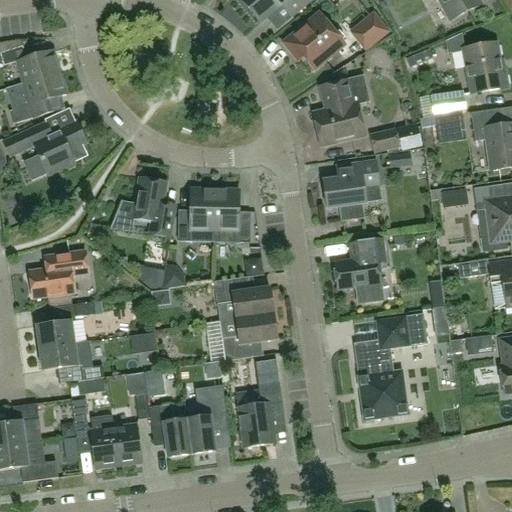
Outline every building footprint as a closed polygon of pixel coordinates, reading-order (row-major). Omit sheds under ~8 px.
[(241,0),(262,24),(283,6),(293,18),(313,1),(311,0),(241,0)] [(439,0),(451,21),(482,6),(478,0),(439,0)] [(315,72),(346,46),(343,43),(345,38),(340,32),(336,33),(319,14),(283,44),(299,63),(305,59),(315,72)] [(352,33),(357,40),(366,51),(389,33),(374,15),(352,33)] [(463,37),(446,46),(448,54),(464,51),(465,50),(463,37)] [(465,50),(464,51),(472,95),(509,88),(505,70),(502,70),(498,44),(465,50)] [(23,84),(60,73),(53,51),(26,59),(22,47),(0,53),(0,55),(3,67),(16,63),(23,84)] [(66,95),(60,73),(23,84),(11,88),(14,96),(25,93),(29,106),(9,112),(13,125),(63,110),(59,97),(66,95)] [(327,112),(314,115),(322,148),(366,137),(358,106),(369,104),(363,78),(348,82),(321,88),(327,112)] [(436,117),(462,112),(467,111),(464,96),(433,102),(436,117)] [(499,111),(472,115),(476,143),(486,142),(491,173),(511,169),(511,125),(501,127),(499,111)] [(439,137),(465,133),(462,112),(436,117),(439,137)] [(9,157),(33,146),(38,157),(24,163),(32,182),(47,175),(47,176),(74,164),(69,152),(86,144),(76,122),(51,134),(46,124),(3,143),(9,157)] [(400,147),(396,132),(371,138),(375,153),(400,147)] [(339,181),(324,183),(327,210),(341,208),(343,222),(364,219),(362,205),(383,202),(381,188),(377,163),(348,167),(337,168),(339,181)] [(138,179),(134,205),(122,203),(123,202),(121,202),(110,230),(111,231),(112,229),(131,232),(133,219),(151,222),(149,235),(170,238),(175,207),(163,205),(167,183),(138,179)] [(511,199),(504,200),(502,187),(475,190),(478,212),(488,211),(491,238),(481,239),(482,252),(507,249),(506,242),(511,241),(511,199)] [(467,189),(441,192),(443,208),(469,204),(467,189)] [(214,242),(214,231),(215,191),(190,190),(190,216),(178,216),(178,242),(214,242)] [(215,191),(214,231),(214,242),(250,243),(250,217),(238,217),(239,191),(215,191)] [(339,292),(357,290),(359,305),(383,302),(381,286),(382,286),(380,272),(388,270),(384,241),(350,245),(352,261),(335,264),(339,292)] [(85,252),(56,256),(44,258),(46,270),(28,272),(32,300),(74,294),(72,276),(88,274),(85,252)] [(511,264),(502,266),(501,263),(489,265),(488,260),(458,264),(460,279),(490,275),(492,285),(503,284),(507,315),(511,314),(511,264)] [(220,322),(236,320),(273,315),(270,289),(254,291),(252,277),(214,283),(217,305),(220,322)] [(73,306),(75,318),(95,315),(93,303),(73,306)] [(445,308),(432,310),(434,324),(433,324),(435,337),(448,335),(445,308)] [(273,315),(236,320),(220,322),(222,339),(225,362),(263,357),(261,343),(277,341),(273,315)] [(390,351),(410,348),(426,346),(422,316),(377,323),(379,343),(356,346),(360,378),(359,378),(365,422),(409,416),(403,372),(393,374),(390,351)] [(39,349),(74,344),(71,322),(36,327),(39,349)] [(503,366),(501,367),(505,396),(511,395),(511,338),(500,340),(503,366)] [(461,340),(451,341),(452,354),(463,353),(461,340)] [(76,356),(74,344),(39,349),(42,372),(82,366),(82,370),(87,369),(85,355),(76,356)] [(198,364),(184,367),(187,381),(219,376),(217,361),(198,364)] [(261,406),(238,409),(243,449),(275,444),(274,436),(271,416),(283,415),(279,388),(275,361),(255,364),(259,391),(261,406)] [(82,370),(84,381),(104,379),(102,367),(87,369),(82,370)] [(198,419),(187,421),(191,455),(215,452),(212,432),(228,430),(222,386),(194,390),(198,419)] [(147,395),(135,397),(138,421),(150,419),(149,409),(147,395)] [(86,416),(88,416),(86,400),(71,402),(75,430),(88,428),(86,416)] [(0,448),(42,442),(36,405),(13,408),(15,423),(0,425),(0,448)] [(149,409),(150,419),(152,432),(164,431),(168,459),(191,455),(187,421),(175,422),(173,405),(149,409)] [(118,466),(113,428),(111,417),(91,419),(92,431),(90,432),(95,469),(118,466)] [(113,428),(118,466),(141,462),(136,425),(113,428)] [(0,471),(21,468),(23,483),(58,479),(55,462),(45,464),(42,442),(0,448),(0,471)]
